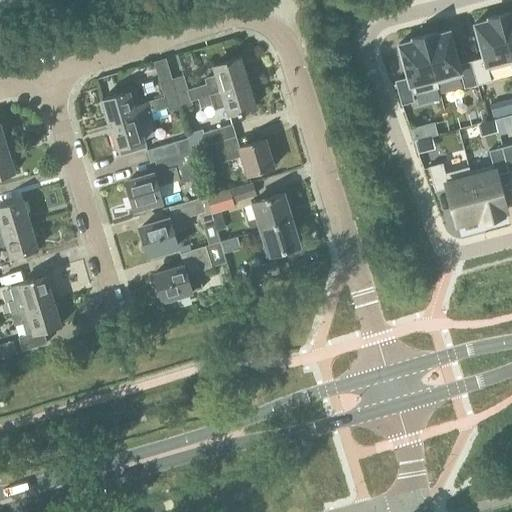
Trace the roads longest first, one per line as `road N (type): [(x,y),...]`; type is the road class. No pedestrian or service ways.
road 1 (residential): [(391,390),(286,49),(268,28),(218,14),(40,68)]
road 2 (tertiary): [(0,503),(391,390)]
road 3 (residential): [(511,241),(465,253),(433,237),(368,57),(370,28),(458,0)]
road 4 (residential): [(112,321),(40,68)]
road 5 (tertiary): [(391,390),(511,358)]
